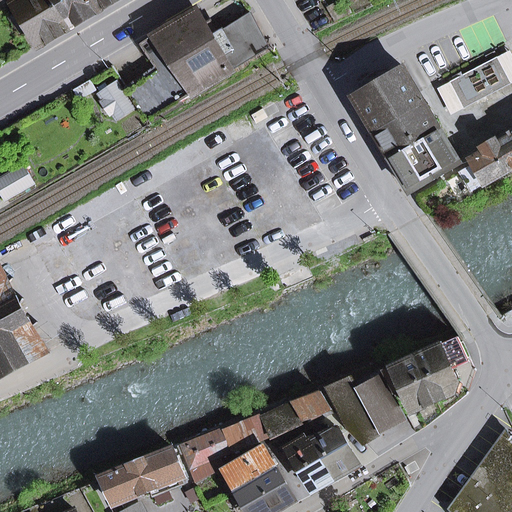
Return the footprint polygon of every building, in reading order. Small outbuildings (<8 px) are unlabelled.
[(30,29),(42,48),(74,28),(56,0),(20,0),(15,4),(20,12),(30,29)] [(56,0),(74,28),(103,11),(96,0),(56,0)] [(96,0),(103,11),(119,0),(96,0)] [(21,35),(30,29),(20,12),(10,18),(21,35)] [(251,15),(214,38),(198,15),(146,48),(161,70),(181,102),(270,46),(251,15)] [(511,82),(511,54),(511,52),(499,59),(511,82)] [(499,59),(449,84),(462,108),(511,82),(499,59)] [(405,68),(355,97),(376,132),(425,103),(405,68)] [(129,90),(149,122),(181,102),(161,70),(129,90)] [(90,83),(76,91),(80,98),(95,90),(90,83)] [(102,95),(117,119),(134,108),(118,84),(102,95)] [(451,114),(462,108),(449,84),(439,90),(451,114)] [(425,103),(376,132),(390,156),(439,127),(425,103)] [(390,156),(412,193),(461,163),(439,127),(390,156)] [(511,169),(511,133),(510,135),(511,138),(499,144),(496,138),(485,145),(481,147),(484,153),(471,160),(474,165),(460,173),(472,193),(511,169)] [(25,167),(0,181),(0,189),(6,200),(34,183),(25,167)] [(0,379),(48,353),(2,269),(0,270),(0,379)] [(469,362),(459,338),(417,357),(437,401),(455,393),(459,382),(453,369),(469,362)] [(400,382),(414,412),(437,401),(417,357),(385,372),(392,386),(400,382)] [(352,428),(364,441),(406,418),(383,375),(359,389),(353,379),(330,388),(352,428)] [(319,419),(334,413),(321,392),(296,402),(304,423),(317,415),(319,419)] [(288,430),(304,423),(296,402),(278,409),(288,430)] [(271,435),(273,438),(288,430),(278,409),(264,414),(272,435),(271,435)] [(271,435),(272,435),(264,414),(251,419),(259,440),(271,435)] [(238,425),(246,445),(259,440),(251,419),(238,425)] [(220,431),(229,453),(246,445),(238,425),(220,431)] [(322,429),(324,434),(315,438),(338,478),(361,465),(340,430),(336,428),(331,431),(329,426),(322,429)] [(449,510),(451,511),(459,511),(511,439),(511,436),(508,429),(449,510)] [(219,467),(215,458),(229,453),(220,431),(183,446),(197,481),(216,471),(219,467)] [(302,469),(315,491),(338,478),(315,438),(310,441),(307,436),(292,445),(295,450),(292,452),(299,463),(295,466),(298,472),(302,469)] [(511,511),(511,439),(459,511),(511,511)] [(265,448),(226,471),(239,493),(278,470),(265,448)] [(103,477),(115,505),(151,490),(182,478),(185,477),(174,449),(103,477)] [(239,493),(250,511),(276,511),(296,501),(278,470),(239,493)] [(151,490),(154,497),(185,485),(182,478),(151,490)]
